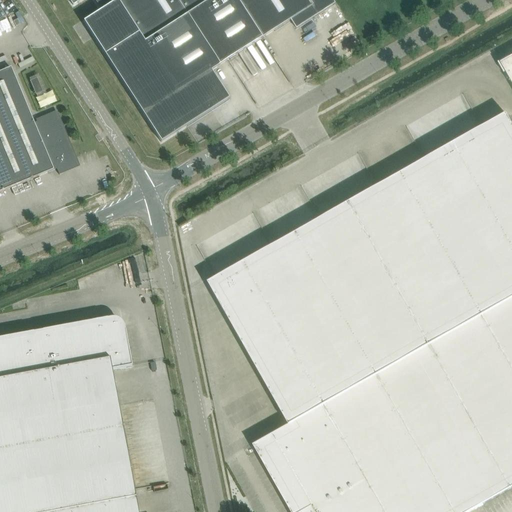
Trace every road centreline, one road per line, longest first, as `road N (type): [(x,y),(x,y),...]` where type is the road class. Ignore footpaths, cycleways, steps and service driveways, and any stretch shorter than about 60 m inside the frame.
road 1 (unclassified): [(149,191),(486,0)]
road 2 (unclassified): [(219,511),(149,191)]
road 3 (unclassified): [(149,191),(26,0)]
road 4 (unclassified): [(0,255),(149,191)]
